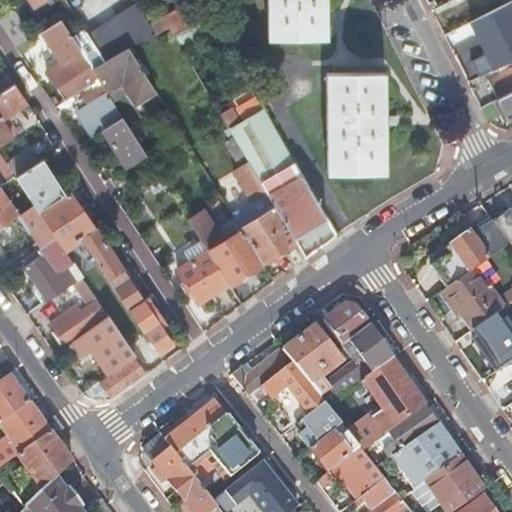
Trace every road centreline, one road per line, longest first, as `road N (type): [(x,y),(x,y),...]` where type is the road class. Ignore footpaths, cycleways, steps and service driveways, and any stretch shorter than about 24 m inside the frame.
road 1 (residential): [(0,40),(208,361)]
road 2 (residential): [(511,470),(360,255)]
road 3 (residential): [(397,0),(481,171)]
road 4 (residential): [(208,361),(325,511)]
road 5 (residential): [(360,255),(208,361)]
road 6 (residential): [(0,307),(96,439)]
road 7 (residential): [(481,171),(360,255)]
road 8 (residential): [(208,361),(96,439)]
